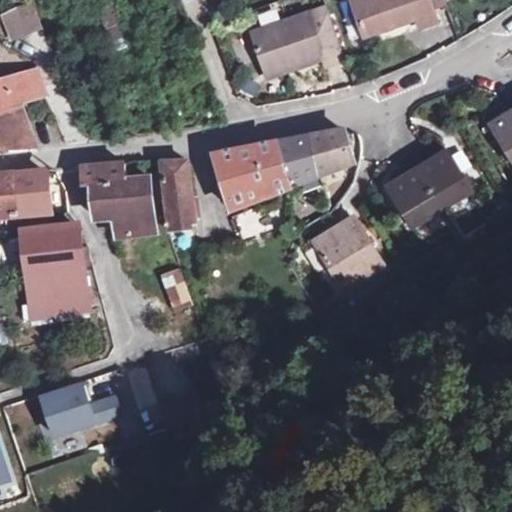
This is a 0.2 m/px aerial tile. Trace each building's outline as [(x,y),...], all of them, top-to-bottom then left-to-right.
[(436,16),(430,0),(363,0),(354,3),(367,42),(419,25),(423,35),(441,29),(436,16)] [(430,0),(436,16),(448,12),(443,0),(430,0)] [(32,4),(20,10),(30,34),(42,29),(32,4)] [(30,34),(20,10),(3,19),(13,41),(30,34)] [(314,27),(330,21),(327,13),(311,19),(314,27)] [(291,70),(293,76),(323,66),(326,73),(345,67),(330,21),(314,27),(311,19),(253,38),(266,78),(291,70)] [(31,36),(30,34),(13,41),(14,43),(31,36)] [(291,70),(266,78),(268,85),(293,76),(291,70)] [(0,87),(0,118),(20,112),(49,102),(50,102),(39,76),(0,87)] [(0,118),(0,156),(33,153),(20,112),(0,118)] [(511,120),(494,131),(511,160),(511,120)] [(86,147),(105,145),(103,134),(85,136),(86,147)] [(279,150),(294,189),(354,166),(346,137),(279,150)] [(294,189),(279,150),(218,161),(232,213),(294,189)] [(420,177),(444,215),(473,198),(449,159),(420,177)] [(191,204),(190,165),(164,167),(169,236),(189,232),(189,223),(198,222),(198,203),(191,204)] [(118,223),(120,242),(155,237),(150,183),(130,184),(129,169),(86,172),(88,191),(99,191),(102,225),(118,223)] [(18,179),(22,220),(49,218),(45,175),(18,179)] [(444,215),(420,177),(392,194),(414,233),(444,215)] [(22,230),(22,220),(18,179),(0,180),(0,221),(7,221),(8,230),(22,230)] [(511,219),(510,216),(489,229),(497,242),(511,232),(511,219)] [(344,297),(384,275),(356,227),(317,249),(344,297)] [(26,279),(85,273),(81,233),(21,238),(26,279)] [(222,255),(232,283),(250,277),(240,248),(222,255)] [(232,283),(222,255),(204,261),(212,290),(232,283)] [(432,262),(410,276),(416,287),(439,273),(432,262)] [(160,275),(172,310),(192,304),(181,268),(160,275)] [(85,273),(26,279),(31,323),(90,314),(85,273)] [(85,385),(42,399),(54,438),(97,424),(91,405),(85,385)] [(115,397),(91,405),(97,424),(121,416),(115,397)] [(189,397),(162,405),(169,426),(196,418),(189,397)] [(0,483),(9,481),(0,452),(0,483)]
